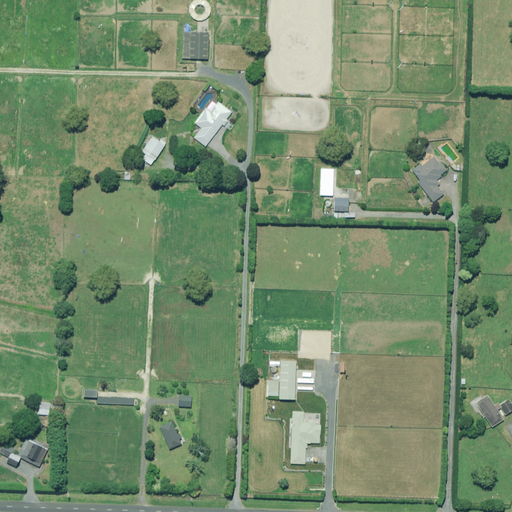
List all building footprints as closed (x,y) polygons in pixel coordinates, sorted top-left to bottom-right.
[(198,20),(200,21),(202,21),(204,20),(205,20),(207,19),(209,18),(210,17),(211,15),(212,14),(212,12),(212,10),(212,8),(212,6),(211,5),(210,3),(208,2),(207,1),(205,0),(204,0),(199,0),(198,0),(196,1),(195,2),(194,4),(193,5),(192,7),(191,9),(191,10),(191,12),(192,14),(193,16),(194,17),(195,18),(197,19),(198,20)] [(210,59),(211,33),(186,32),(184,58),(210,59)] [(196,138),(207,146),(224,125),(230,130),(235,123),(229,118),(234,113),(220,102),(217,107),(212,103),(197,123),(203,128),(196,138)] [(167,145),(154,137),(144,152),(148,155),(145,160),(153,165),(167,145)] [(446,194),(437,181),(444,175),(443,174),(448,170),(442,162),(440,163),(436,157),(423,167),(422,165),(415,171),(422,180),(420,182),(435,202),(446,194)] [(335,169),(323,169),(322,195),(334,195),(335,169)] [(335,211),(344,211),(343,218),(359,219),(360,211),(350,210),(350,199),(336,198),(335,211)] [(281,399),(299,400),(299,390),(298,390),(298,372),(298,361),(282,361),(271,361),(271,367),(282,367),(282,374),(281,392),(270,392),(270,399),(281,399)] [(97,389),(85,388),(84,397),(96,398),(97,389)] [(194,396),(180,395),(180,407),(194,407),(194,396)] [(502,405),(500,403),(496,406),(488,395),(477,403),(483,412),(495,428),(506,420),(505,418),(511,412),(511,404),(508,400),(502,405)] [(135,398),(99,396),(99,404),(135,405),(135,398)] [(52,403),(42,402),(41,414),(51,415),(52,403)] [(322,435),(323,425),(322,425),(323,414),(306,413),(306,412),(294,411),(292,464),(307,464),(308,444),(313,444),(313,443),(321,443),(322,435)] [(183,439),(180,433),(178,434),(173,422),(161,427),(171,449),(183,444),(181,440),(183,439)] [(28,437),(20,454),(19,453),(21,448),(7,441),(0,454),(0,456),(9,460),(8,463),(17,467),(22,456),(28,458),(29,455),(37,459),(35,462),(42,465),(50,448),(28,437)]
